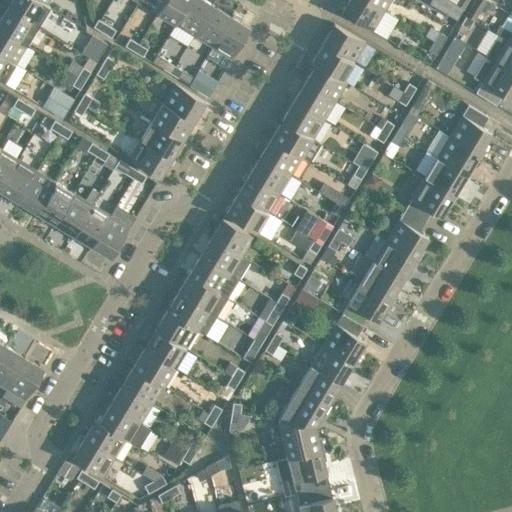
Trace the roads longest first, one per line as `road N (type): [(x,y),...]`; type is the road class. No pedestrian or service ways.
road 1 (residential): [(14,511),(44,457),(35,433),(176,209),(208,189),(307,24),(308,0)]
road 2 (residential): [(373,511),(355,428),(511,164)]
